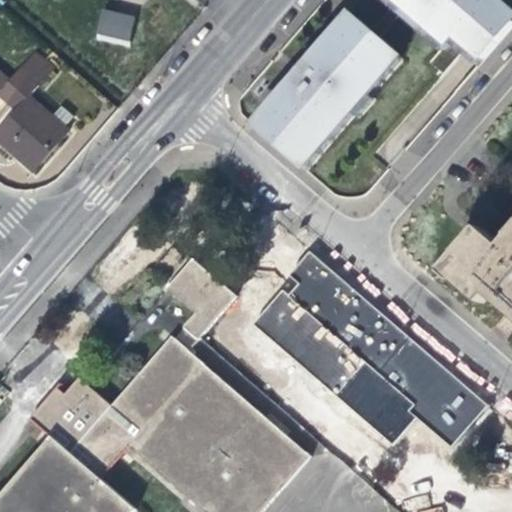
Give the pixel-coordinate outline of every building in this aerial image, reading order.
[(485,61),(511,29),(511,19),(491,2),(493,0),(398,0),(454,46),(460,39),(485,61)] [(104,7),(98,31),(131,41),(138,15),(104,7)] [(378,75),(397,52),(358,18),(337,42),(331,37),(321,49),(308,63),(311,65),(296,82),(294,80),(270,107),(277,113),(268,124),(283,136),(279,141),(302,161),(326,133),(333,139),(384,80),(378,75)] [(8,104),(16,111),(29,97),(53,71),(43,63),(30,79),(8,104)] [(10,81),(0,91),(0,96),(8,104),(30,79),(19,70),(10,81)] [(0,91),(10,81),(0,72),(0,91)] [(29,97),(16,111),(0,129),(0,143),(16,157),(33,172),(68,131),(29,97)] [(511,240),(505,249),(483,230),(446,274),(482,304),(489,296),(511,315),(511,240)] [(192,258),(166,290),(173,296),(194,314),(183,327),(199,342),(236,296),(192,258)] [(246,305),(337,384),(367,349),(276,270),(246,305)] [(128,447),(203,511),(262,511),(310,457),(171,336),(112,406),(79,377),(65,394),(56,387),(45,400),(29,418),(50,437),(0,495),(0,511),(134,511),(136,510),(101,479),(128,447)]
